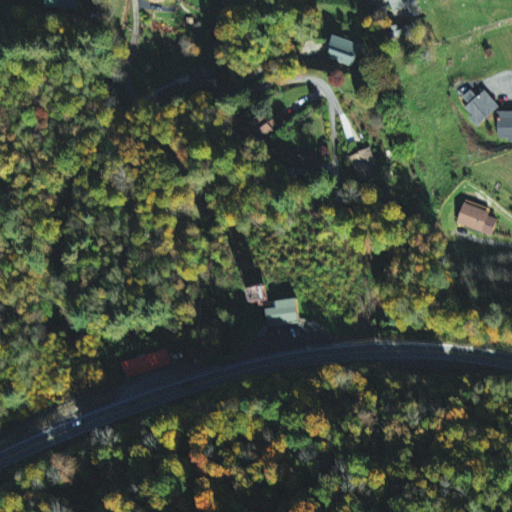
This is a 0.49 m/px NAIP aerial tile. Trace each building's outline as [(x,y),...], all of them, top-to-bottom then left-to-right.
[(419,6),(417,0),(390,0),(397,25),(415,21),(412,8),(419,6)] [(389,28),(391,40),(411,36),(409,29),(399,31),(398,26),(389,28)] [(362,45),(334,36),(327,59),(354,68),(362,45)] [(464,98),(470,106),(464,110),(477,127),(500,110),(487,92),(478,99),(472,91),(464,98)] [(511,141),(511,112),(499,112),(498,141),(511,141)] [(242,128),(254,147),(276,134),(264,115),(242,128)] [(350,156),(360,185),(382,177),(372,149),(350,156)] [(492,210),(467,201),(458,225),(493,238),(500,221),(490,217),(492,210)] [(299,324),(299,301),(277,302),(278,310),(268,310),(269,325),(299,324)] [(124,364),(129,380),(174,366),(169,350),(124,364)]
